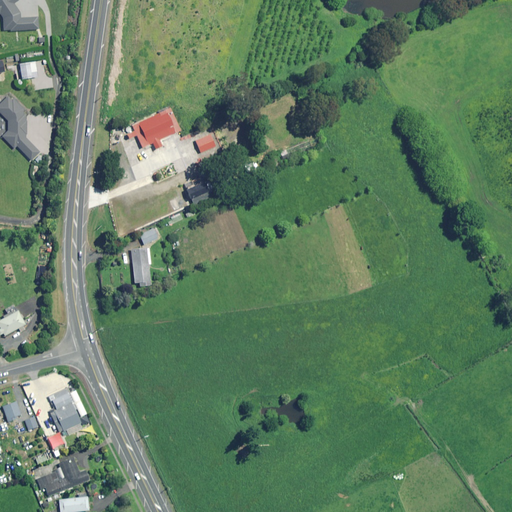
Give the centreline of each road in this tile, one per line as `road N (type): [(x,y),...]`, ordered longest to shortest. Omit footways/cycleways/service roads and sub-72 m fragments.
road 1 (trunk): [(101,0),(72,238),(85,348)]
road 2 (trunk): [(85,348),(158,511)]
